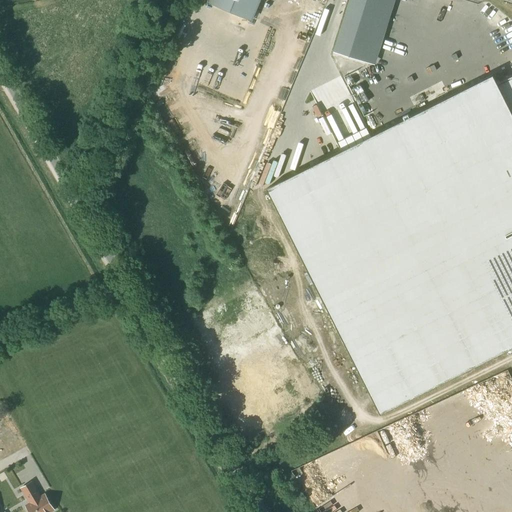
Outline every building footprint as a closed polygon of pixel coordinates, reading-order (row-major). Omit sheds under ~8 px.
[(211,0),(210,3),(251,20),(259,0),(211,0)] [(349,0),(334,52),(364,61),(383,0),(349,0)] [(511,84),(491,94),(481,72),(253,180),(360,408),(511,335),(511,84)] [(271,311),(217,337),(228,359),(282,333),(271,311)] [(247,394),(284,377),(267,342),(230,359),(247,394)] [(294,393),(242,419),(250,434),(302,408),(294,393)] [(49,511),(54,509),(45,495),(41,498),(40,496),(35,488),(31,482),(21,488),(25,495),(30,504),(26,506),(29,511),(49,511)]
